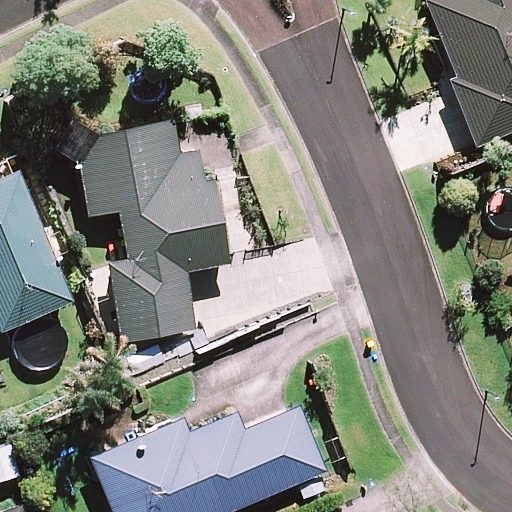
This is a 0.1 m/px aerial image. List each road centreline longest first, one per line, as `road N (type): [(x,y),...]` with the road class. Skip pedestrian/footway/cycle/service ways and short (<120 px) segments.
road 1 (residential): [(471,452),(402,310),(278,0)]
road 2 (residential): [(471,452),(360,511)]
